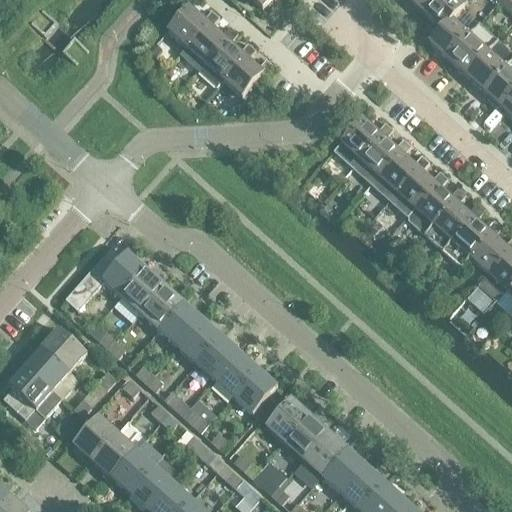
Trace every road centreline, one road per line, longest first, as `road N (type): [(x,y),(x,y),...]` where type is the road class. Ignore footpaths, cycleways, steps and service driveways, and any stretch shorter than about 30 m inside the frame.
road 1 (residential): [(464,511),(451,494),(449,464),(202,244),(164,242),(104,190)]
road 2 (residential): [(104,190),(143,151),(161,145),(306,131),(369,60)]
road 3 (residential): [(511,186),(369,60)]
road 4 (residential): [(0,309),(104,190)]
road 5 (unclassified): [(104,190),(0,93)]
